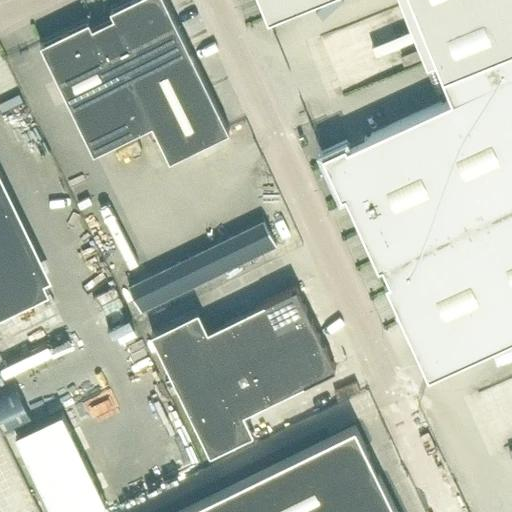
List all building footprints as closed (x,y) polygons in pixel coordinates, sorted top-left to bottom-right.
[(166,0),(122,0),(110,6),(114,14),(92,24),(89,16),(40,40),(93,149),(152,121),(169,157),(229,128),(166,0)] [(511,0),(261,0),(268,15),(304,0),(412,0),(451,96),(347,143),(345,139),(322,150),(341,192),(345,190),(378,263),(382,261),(389,277),(385,279),(428,372),(511,333),(511,0)] [(374,35),(381,48),(396,41),(389,27),(374,35)] [(0,313),(49,290),(0,189),(0,313)] [(275,243),(263,217),(128,283),(140,308),(275,243)] [(278,326),(309,311),(295,284),(264,299),(278,326)] [(284,339),(278,326),(264,299),(231,315),(250,356),(284,339)] [(216,372),(197,332),(207,327),(197,307),(151,330),(180,390),(216,372)] [(278,326),(284,339),(291,353),(322,338),(309,311),(278,326)] [(250,356),(231,315),(207,327),(197,332),(216,372),(250,356)] [(291,353),(304,380),(335,365),(322,338),(291,353)] [(250,356),(270,396),(304,380),(291,353),(284,339),(250,356)] [(250,356),(216,372),(236,413),(243,410),(270,396),(250,356)] [(236,413),(216,372),(180,390),(209,450),(253,429),(243,410),(236,413)] [(34,420),(14,381),(0,388),(0,418),(8,433),(34,420)] [(15,432),(53,511),(81,511),(105,501),(61,410),(15,432)] [(170,511),(397,511),(354,423),(170,511)]
